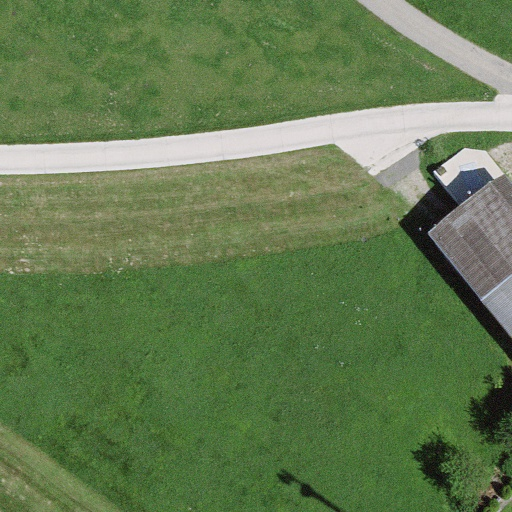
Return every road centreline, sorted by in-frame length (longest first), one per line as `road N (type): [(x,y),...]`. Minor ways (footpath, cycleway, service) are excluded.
road 1 (unclassified): [(511,121),(178,155),(0,160)]
road 2 (track): [(382,0),(455,59),(511,86)]
